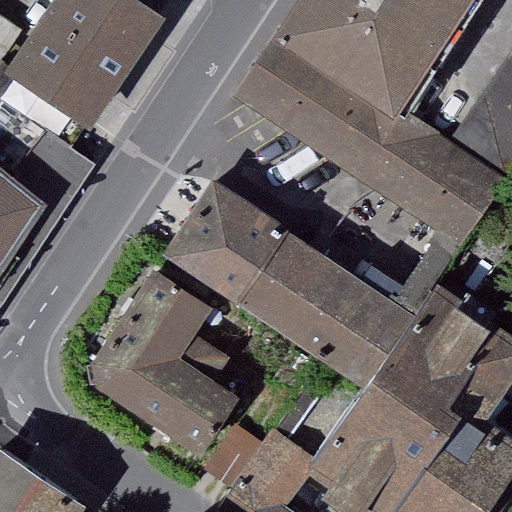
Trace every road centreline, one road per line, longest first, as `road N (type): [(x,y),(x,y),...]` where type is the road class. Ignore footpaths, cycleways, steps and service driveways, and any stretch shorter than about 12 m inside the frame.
road 1 (residential): [(245,0),(167,129),(0,365)]
road 2 (residential): [(0,395),(166,511)]
